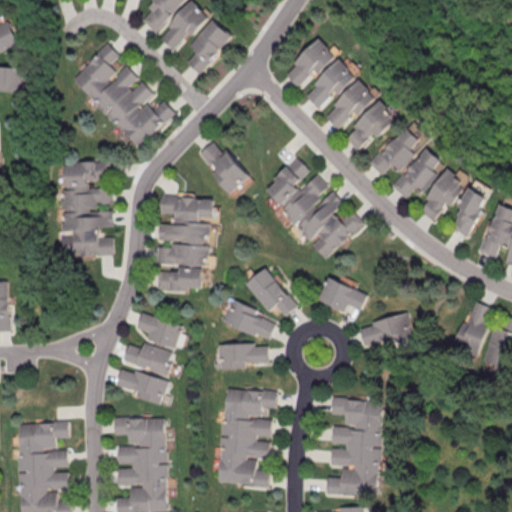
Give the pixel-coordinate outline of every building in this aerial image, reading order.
[(187,0),(154,0),(140,16),(157,32),(187,0)] [(211,16),(195,0),(194,0),(160,34),(177,51),(211,16)] [(189,47),(195,53),(187,61),(200,73),(234,35),(214,18),(189,47)] [(0,24),(0,51),(20,44),(11,20),(0,24)] [(319,37),(294,62),(297,65),(286,75),(298,86),(314,70),(318,73),(341,50),(335,44),(331,48),(319,37)] [(72,78),(139,148),(176,112),(163,99),(157,106),(149,98),(155,92),(127,63),(121,69),(114,62),(122,55),(109,42),(72,78)] [(340,57),(315,82),(317,85),(307,95),(318,107),(335,90),(339,94),(362,71),(356,65),(351,69),(340,57)] [(26,66),(0,65),(0,84),(0,91),(26,92),(26,66)] [(360,78),(334,103),(337,105),(327,116),(338,127),(355,111),(358,114),(381,91),(375,85),(371,89),(360,78)] [(379,100),(354,125),(357,128),(346,138),(358,149),(374,133),(378,136),(401,114),(395,107),(391,112),(379,100)] [(408,126),(383,151),(381,149),(369,161),(382,174),(392,163),(400,170),(430,140),(424,133),(420,137),(408,126)] [(197,153),(228,193),(249,177),(218,137),(197,153)] [(447,164),(429,147),(393,184),(406,197),(417,186),(422,190),(447,164)] [(325,258),(365,223),(352,209),(343,217),(337,210),(346,203),(332,188),(331,188),(315,170),(312,173),(298,156),(263,187),(311,242),(325,258)] [(64,255),(114,255),(113,159),(63,160),(64,255)] [(451,166),(420,208),(439,222),(469,181),(463,177),(464,175),(451,166)] [(450,223),(468,236),(493,198),(476,186),(450,223)] [(158,289),(207,290),(209,222),(218,223),(219,206),(213,206),(213,195),(161,193),(158,289)] [(481,251),(497,257),(501,245),(510,248),(506,262),(511,264),(511,210),(497,205),(481,251)] [(247,283),(270,311),(278,305),(286,315),(299,305),(267,266),(247,283)] [(351,304),(362,310),(369,294),(329,275),(318,298),(347,312),(351,304)] [(0,279),(8,279),(11,330),(0,330),(0,279)] [(270,341),(280,320),(234,299),(225,320),(270,341)] [(494,307),(474,299),(460,339),(480,346),(494,307)] [(143,311),(185,324),(177,347),(149,338),(151,331),(138,327),(143,311)] [(414,335),(409,313),(361,323),(366,345),(414,335)] [(511,352),(511,316),(499,313),(485,361),(508,368),(511,352)] [(176,353),(131,339),(125,361),(169,374),(176,353)] [(270,342),(220,342),(220,366),(270,366),(270,342)] [(169,379),(123,366),(116,389),(163,402),(169,379)] [(219,481),(222,451),(219,451),(222,420),(224,420),(227,387),(278,391),(276,407),(262,406),(261,418),(272,419),(271,436),(257,435),(256,440),(270,442),(269,457),(248,455),(248,458),(258,459),(257,468),(271,470),(270,487),(252,485),(252,484),(219,481)] [(377,494),(379,465),(382,465),(385,434),(382,433),(385,400),(335,396),(333,412),(348,413),(346,425),(335,424),(334,441),(348,442),(347,448),(333,447),(332,462),(353,464),(353,467),(343,466),(342,475),(328,474),(326,491),(343,493),(344,491),(377,494)] [(169,509),(168,479),(171,479),(169,448),(167,448),(166,415),(115,417),(116,434),(130,433),(131,445),(119,445),(120,462),(134,461),(134,467),(120,467),(120,483),(142,482),(142,485),(132,486),(133,495),(120,496),(120,511),(135,511),(135,510),(169,509)] [(22,511),(22,487),(19,487),(18,456),(20,456),(19,423),(70,421),(70,436),(56,437),(57,449),(68,449),(69,466),(54,466),(55,472),(69,471),(69,487),(48,487),(48,491),(58,490),(59,499),(73,499),(73,511),(22,511)]
